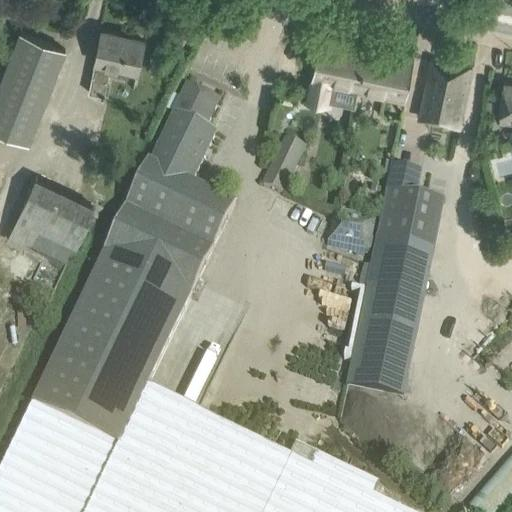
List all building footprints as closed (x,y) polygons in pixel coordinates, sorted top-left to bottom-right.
[(0,81),(0,130),(29,142),(65,49),(20,31),(0,81)] [(119,33),(119,34),(101,31),(88,92),(104,96),(110,65),(137,71),(144,40),(125,36),(126,35),(124,35),(120,35),(120,34),(119,33)] [(366,46),(319,36),(311,77),(312,77),(307,100),(330,105),(335,82),(358,87),(366,46)] [(405,100),(414,56),(366,46),(358,87),(357,90),(405,100)] [(459,129),(472,68),(431,59),(419,117),(432,120),(431,123),(459,129)] [(511,83),(504,83),(500,121),(511,122),(511,83)] [(404,511),(373,497),(378,486),(296,446),(291,458),(147,389),(235,204),(193,183),(216,134),(206,130),(219,102),(187,87),(150,163),(148,162),(0,471),(0,511),(404,511)] [(282,196),(305,148),(286,139),(263,187),(282,196)] [(387,191),(416,197),(421,173),(392,167),(387,191)] [(5,238),(61,265),(91,203),(35,176),(5,238)] [(416,197),(387,191),(367,286),(351,364),(408,376),(444,203),(416,197)] [(375,223),(334,215),(328,246),(369,254),(375,223)] [(511,511),(511,461),(469,511),(511,511)]
